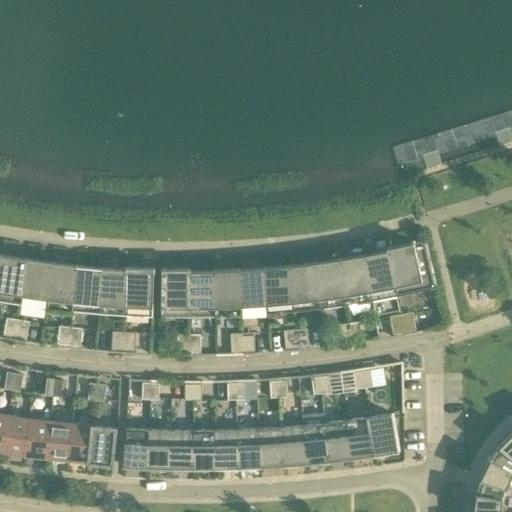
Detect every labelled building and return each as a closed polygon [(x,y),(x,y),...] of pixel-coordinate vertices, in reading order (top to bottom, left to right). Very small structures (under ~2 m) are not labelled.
[(389,250),(398,297),(437,287),(426,241),(415,244),(414,242),(387,248),(387,250),(389,250)] [(389,250),(387,250),(364,254),(372,301),(398,297),(389,250)] [(28,258),(3,254),(0,270),(0,301),(21,305),(28,258)] [(372,301),(364,254),(339,258),(346,305),(372,301)] [(28,258),(21,305),(47,309),(53,262),(28,258)] [(339,258),(314,262),(320,309),(346,305),(339,258)] [(78,265),(53,262),(47,309),(73,312),(78,265)] [(314,262),(289,265),(294,312),(320,309),(314,262)] [(103,267),(78,265),(73,312),(99,314),(103,267)] [(289,265),(264,267),(268,314),(294,312),(289,265)] [(128,269),(125,316),(153,317),(154,271),(155,271),(155,267),(126,266),(126,269),(128,269)] [(126,269),(103,267),(99,314),(125,316),(128,269),(126,269)] [(264,267),(239,269),(242,316),(268,314),(264,267)] [(189,270),(190,270),(190,268),(162,268),(162,271),(161,317),(189,318),(189,270)] [(242,316),(239,269),(214,270),(215,317),(242,316)] [(214,270),(190,270),(189,270),(189,318),(215,317),(214,270)] [(413,312),(401,314),(405,332),(416,330),(413,312)] [(405,332),(401,314),(390,316),(394,334),(405,332)] [(15,338),(18,319),(7,317),(4,336),(15,338)] [(18,319),(15,338),(27,340),(30,321),(18,319)] [(360,321),(349,323),(351,341),(363,340),(360,321)] [(351,341),(349,323),(337,324),(340,343),(351,341)] [(69,345),(71,327),(60,325),(58,344),(69,345)] [(83,328),(71,327),(69,345),(81,347),(83,328)] [(296,329),(298,348),(309,347),(307,328),(296,329)] [(298,348),(296,329),(284,330),(286,349),(298,348)] [(123,350),(124,332),(113,331),(112,349),(123,350)] [(136,332),(124,332),(123,350),(135,351),(136,332)] [(254,332),(243,333),(243,351),(255,351),(254,332)] [(243,351),(243,333),(231,333),(232,352),(243,351)] [(189,353),(189,334),(178,334),(178,352),(189,353)] [(189,334),(189,353),(201,353),(201,334),(189,334)] [(371,370),(362,371),(365,388),(373,386),(371,370)] [(365,388),(362,371),(354,372),(357,389),(365,388)] [(12,390),(15,373),(8,372),(5,389),(12,390)] [(23,374),(15,373),(12,390),(20,391),(23,374)] [(320,376),(322,393),(330,392),(329,375),(320,376)] [(322,393),(320,376),(312,377),(314,394),(322,393)] [(53,396),(55,379),(47,378),(45,395),(53,396)] [(55,379),(53,396),(61,397),(63,380),(55,379)] [(257,380),(244,380),(244,382),(245,399),(258,399),(257,380)] [(279,397),(278,380),(270,381),(271,398),(279,397)] [(287,380),(278,380),(279,397),(288,397),(287,380)] [(150,399),(151,382),(143,382),(142,399),(150,399)] [(160,383),(151,382),(150,399),(159,400),(160,383)] [(244,382),(236,383),(236,400),(245,399),(244,382)] [(96,400),(98,383),(90,383),(88,400),(96,400)] [(106,384),(98,383),(96,400),(104,401),(106,384)] [(193,400),(193,383),(185,383),(185,400),(193,400)] [(202,383),(193,383),(193,400),(202,400),(202,383)] [(236,400),(236,383),(227,383),(228,400),(236,400)] [(8,414),(0,412),(0,450),(2,451),(8,414)] [(392,413),(369,417),(375,454),(399,450),(398,447),(392,413)] [(8,414),(2,451),(24,455),(29,418),(8,414)] [(369,417),(347,420),(352,457),(375,454),(369,417)] [(51,420),(29,418),(24,455),(47,457),(51,420)] [(51,420),(47,457),(68,460),(72,423),(51,420)] [(347,420),(325,422),(330,460),(352,457),(347,420)] [(325,422),(303,425),(307,462),(330,460),(325,422)] [(72,423),(68,460),(90,462),(94,425),(72,423)] [(118,427),(94,425),(90,462),(114,464),(114,463),(113,463),(116,429),(118,429),(118,427)] [(303,425),(281,426),(284,464),(307,462),(303,425)] [(281,426),(260,428),(262,466),(284,464),(281,426)] [(148,467),(149,429),(126,428),(124,462),(123,465),(148,467)] [(260,428),(237,429),(239,467),(262,466),(260,428)] [(149,429),(148,467),(171,467),(171,429),(149,429)] [(171,429),(171,467),(193,467),(193,430),(171,429)] [(193,430),(193,467),(216,467),(215,429),(193,430)] [(239,467),(237,429),(215,429),(216,467),(239,467)] [(511,433),(501,444),(500,445),(511,454),(511,433)] [(482,477),(481,478),(506,489),(507,485),(511,476),(511,454),(500,445),(490,460),(482,477)] [(481,478),(477,494),(476,495),(474,511),(501,511),(502,499),(506,489),(481,478)]
